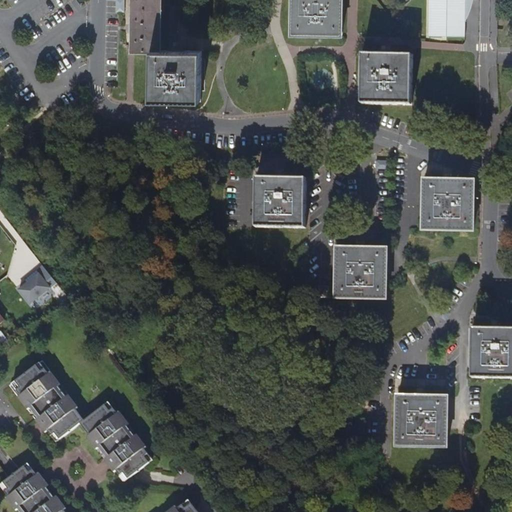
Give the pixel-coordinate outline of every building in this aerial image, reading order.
[(159,51),(160,0),(134,0),(133,51),(151,51),(150,102),(199,103),(200,52),(159,51)] [(342,36),(342,0),(293,0),(293,35),(342,36)] [(426,0),(426,8),(430,8),(429,37),(465,37),(465,0),(426,0)] [(412,106),(413,57),(364,56),(363,105),(412,106)] [(375,168),(387,169),(388,161),(376,160),(375,168)] [(304,226),(305,178),(255,177),(254,226),(304,226)] [(471,230),(472,182),(423,180),(422,229),(471,230)] [(384,298),(386,248),(335,247),(335,297),(384,298)] [(51,289),(39,274),(19,289),(31,304),(51,289)] [(511,377),(511,328),(470,328),(470,376),(511,377)] [(45,369),(41,363),(37,366),(42,372),(45,369)] [(78,408),(68,395),(66,397),(59,387),(61,385),(51,372),(49,374),(45,369),(42,372),(37,366),(16,382),(21,388),(17,390),(21,395),(18,397),(28,410),(31,408),(38,418),(36,420),(46,433),(48,431),(52,436),(55,433),(60,439),(81,424),(76,417),(80,415),(76,410),(78,408)] [(21,388),(16,382),(13,384),(17,390),(21,388)] [(444,446),(445,396),(397,395),(396,445),(444,446)] [(114,409),(109,403),(105,405),(110,412),(114,409)] [(147,447),(137,435),(135,436),(127,426),(130,424),(120,411),(117,413),(114,409),(110,412),(105,405),(85,421),(89,427),(86,430),(89,435),(87,437),(97,450),(99,448),(107,458),(105,460),(114,472),(117,471),(120,476),(124,473),(128,479),(149,463),(145,457),(148,454),(145,449),(147,447)] [(85,421),(80,415),(76,417),(81,424),(85,421)] [(89,427),(85,421),(81,424),(86,430),(89,427)] [(60,439),(55,433),(52,436),(56,442),(60,439)] [(153,460),(148,454),(145,457),(149,463),(153,460)] [(33,470),(28,464),(25,466),(29,473),(33,470)] [(66,509),(57,496),(55,498),(47,488),(49,486),(39,473),(37,475),(33,470),(29,473),(25,466),(4,482),(8,488),(5,491),(9,496),(6,498),(16,511),(19,509),(20,511),(65,511),(64,510),(66,509)] [(128,479),(124,473),(120,476),(125,482),(128,479)] [(8,488),(4,482),(0,485),(5,491),(8,488)] [(185,509),(192,504),(189,500),(183,505),(185,509)]
